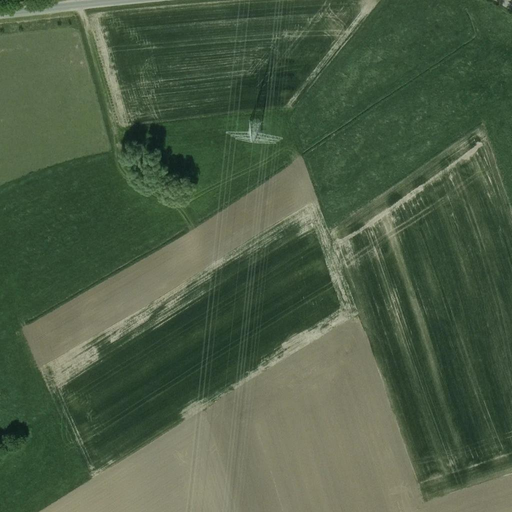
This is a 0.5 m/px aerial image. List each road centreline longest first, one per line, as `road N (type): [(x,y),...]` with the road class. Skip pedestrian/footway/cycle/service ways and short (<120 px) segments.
road 1 (track): [(79,5),(118,149)]
road 2 (unclassified): [(0,13),(128,0)]
